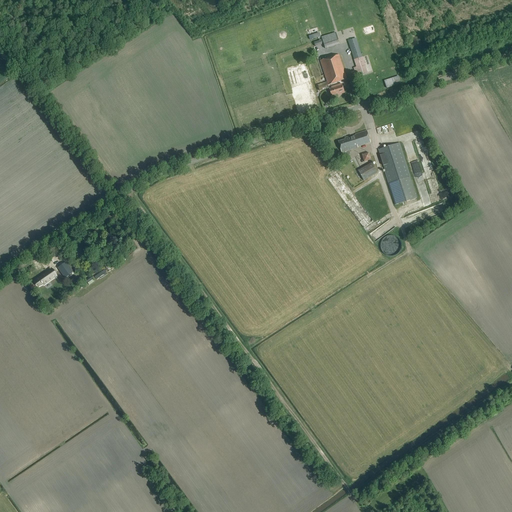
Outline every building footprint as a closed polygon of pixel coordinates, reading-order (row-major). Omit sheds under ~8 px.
[(325,49),(339,44),(336,33),(321,37),(325,49)] [(359,75),(367,73),(356,38),(348,41),(356,67),(353,68),(354,71),(351,72),(352,77),(356,76),(359,75)] [(320,91),(329,88),(328,85),(346,79),(339,55),(320,61),(327,82),(318,85),(320,91)] [(387,88),(401,84),(399,77),(385,81),(387,88)] [(331,96),(344,92),(342,84),(331,87),(332,88),(329,89),(331,96)] [(379,134),(394,130),(393,123),(377,128),(379,134)] [(370,143),(367,132),(367,131),(355,135),(355,136),(348,138),(348,137),(344,138),(345,140),(338,142),(342,153),(358,148),(357,147),(370,143)] [(396,205),(416,198),(399,143),(379,150),(396,205)] [(364,162),(372,160),(369,153),(362,155),(364,162)] [(363,181),(377,173),(372,163),(358,171),(363,181)] [(363,228),(373,220),(337,172),(328,179),(363,228)] [(363,198),(373,194),(370,187),(360,190),(363,198)] [(392,240),(392,247),(387,247),(386,252),(398,253),(399,240),(392,240)] [(65,278),(73,272),(66,262),(58,268),(65,278)] [(52,270),(35,281),(39,286),(42,284),(43,284),(43,285),(56,276),(52,270)]
